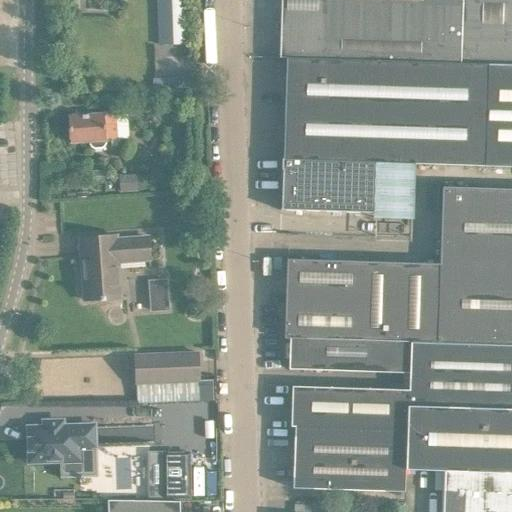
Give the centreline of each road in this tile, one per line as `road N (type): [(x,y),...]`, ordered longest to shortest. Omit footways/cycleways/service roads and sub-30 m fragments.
road 1 (unclassified): [(244,511),(232,0)]
road 2 (unclassified): [(0,336),(26,230),(28,0)]
